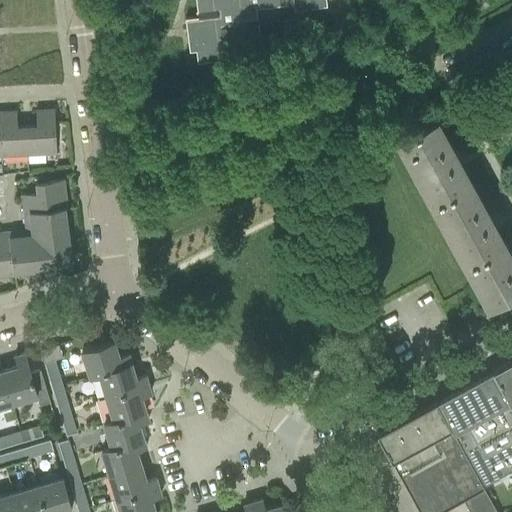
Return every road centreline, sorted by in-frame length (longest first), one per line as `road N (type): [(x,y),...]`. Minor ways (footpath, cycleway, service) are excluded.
road 1 (residential): [(306,446),(117,292)]
road 2 (residential): [(306,446),(511,333)]
road 3 (residential): [(117,292),(91,92)]
road 4 (residential): [(306,446),(187,511)]
road 5 (residential): [(0,328),(117,292)]
